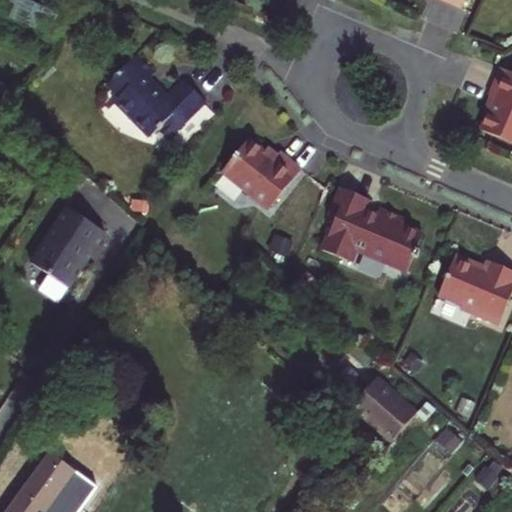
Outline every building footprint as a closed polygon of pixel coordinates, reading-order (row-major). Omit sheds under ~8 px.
[(465,0),(441,0),(462,9),(465,0)] [(130,95),(125,101),(145,120),(146,119),(149,123),(158,132),(163,131),(175,119),(185,129),(215,99),(193,77),(177,94),(172,90),(168,90),(162,84),(156,79),(164,70),(145,53),(117,82),(130,95)] [(511,73),(502,69),(490,96),(495,98),(490,109),(481,131),(511,144),(511,73)] [(292,173),(275,152),(268,158),(262,151),(247,133),(214,160),(253,206),(292,173)] [(375,200),(347,188),(336,216),(341,218),(327,250),(346,257),(354,255),(357,247),(413,270),(419,255),(422,257),(425,250),(422,249),(428,234),(408,225),(410,218),(385,207),(382,214),(377,212),(371,210),(375,200)] [(94,268),(117,233),(79,208),(43,263),(80,288),(94,268)] [(479,266),(457,257),(441,298),(466,308),(469,313),(501,327),(511,301),(511,271),(489,263),(487,269),(479,266)] [(373,385),(347,415),(387,449),(413,419),(373,385)]
